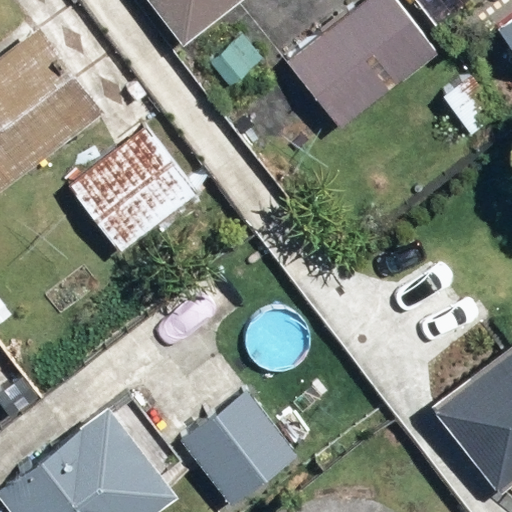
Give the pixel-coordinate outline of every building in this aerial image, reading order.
[(154,0),(184,37),(231,0),(154,0)] [(356,0),(287,57),(339,121),(437,42),(403,0),(356,0)] [(0,181),(103,101),(40,18),(0,49),(0,181)] [(211,57),(230,81),(262,53),(244,31),(211,57)] [(442,88),(472,128),(500,106),(470,66),(442,88)] [(69,180),(121,246),(197,185),(146,121),(69,180)] [(106,350),(146,404),(206,359),(166,305),(106,350)] [(511,481),(511,335),(427,403),(498,493),(511,481)] [(248,374),(175,434),(227,497),(300,438),(248,374)] [(0,478),(0,509),(2,511),(150,511),(172,495),(99,402),(28,458),(0,478)]
